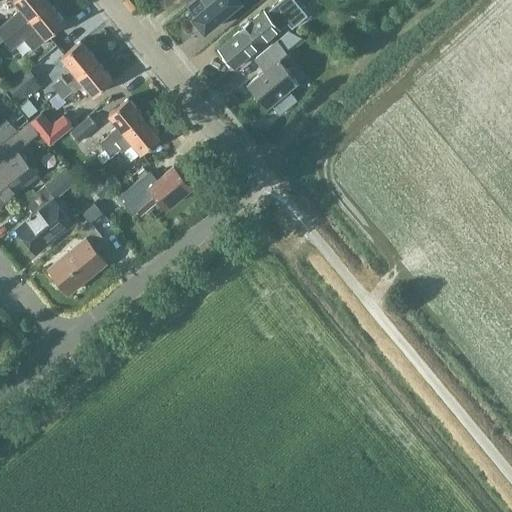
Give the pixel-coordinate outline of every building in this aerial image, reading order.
[(15,0),(22,7),(0,25),(0,34),(5,40),(10,35),(50,2),(47,0),(15,0)] [(193,0),(188,4),(196,13),(193,16),(195,19),(193,21),(201,29),(203,28),(205,30),(241,0),(193,0)] [(265,9),(252,20),(219,47),(235,66),(268,39),(288,23),(291,28),(306,16),(292,0),(282,0),(267,13),(265,9)] [(50,2),(10,35),(15,42),(26,33),(36,46),(66,22),(50,2)] [(78,76),(97,60),(81,41),(62,57),(77,75),(78,76)] [(268,105),(298,80),(282,61),(286,57),(274,42),(260,54),(270,65),(249,82),(268,105)] [(27,63),(38,78),(60,62),(49,48),(27,63)] [(94,96),(113,80),(97,60),(78,76),(77,75),(68,82),(69,84),(58,93),(63,99),(84,83),(94,96)] [(9,86),(21,101),(31,93),(27,89),(39,79),(31,69),(9,86)] [(69,84),(68,82),(62,76),(51,85),(58,93),(69,84)] [(19,105),(29,117),(37,110),(27,98),(19,105)] [(98,157),(145,118),(129,99),(110,115),(118,125),(108,134),(109,135),(99,143),(105,150),(97,157),(98,157)] [(30,121),(31,122),(39,132),(49,144),(72,125),(63,114),(51,124),(41,112),(30,121)] [(89,115),(69,131),(78,142),(98,126),(89,115)] [(0,141),(16,128),(7,117),(0,122),(0,141)] [(141,153),(161,138),(145,118),(98,157),(104,164),(120,151),(122,153),(133,144),(141,153)] [(22,146),(29,141),(39,132),(31,122),(21,131),(0,147),(0,155),(4,160),(0,163),(0,205),(37,175),(21,156),(27,152),(22,146)] [(167,207),(191,187),(173,165),(156,179),(150,172),(120,197),(127,205),(134,213),(138,210),(141,215),(161,199),(167,207)] [(53,199),(76,181),(65,168),(24,201),(35,213),(16,229),(36,254),(73,223),(53,199)] [(92,188),(88,191),(95,199),(99,196),(100,198),(120,182),(111,171),(91,187),(92,188)] [(105,196),(97,202),(102,208),(110,202),(105,196)] [(94,203),(81,214),(89,223),(89,222),(101,213),(94,203)] [(96,251),(106,242),(89,222),(89,223),(78,231),(85,239),(49,269),(69,294),(106,263),(96,251)]
